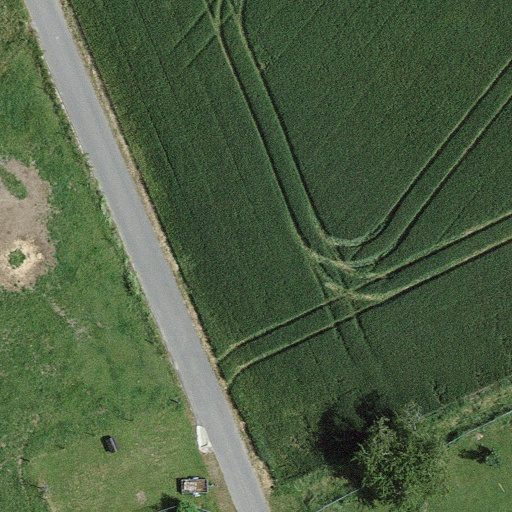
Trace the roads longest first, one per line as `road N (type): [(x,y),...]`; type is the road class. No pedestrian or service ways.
road 1 (track): [(38,0),(243,511)]
road 2 (track): [(266,511),(511,397)]
